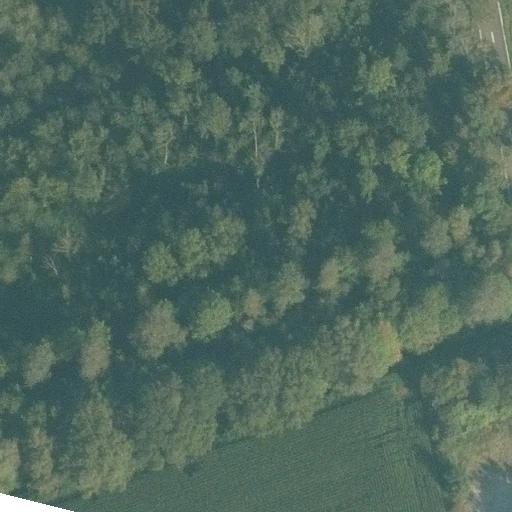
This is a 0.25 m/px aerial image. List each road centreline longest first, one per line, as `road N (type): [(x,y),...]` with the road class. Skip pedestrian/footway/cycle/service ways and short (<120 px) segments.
road 1 (track): [(412,0),(435,122),(433,215),(407,234),(0,375)]
road 2 (primary): [(511,151),(484,0)]
